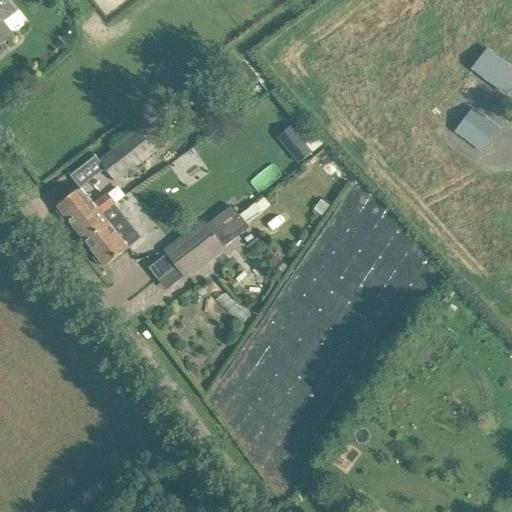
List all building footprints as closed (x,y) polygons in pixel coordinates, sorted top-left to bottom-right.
[(0,0),(0,45),(13,35),(13,34),(9,37),(0,24),(0,23),(16,12),(6,0),(0,0)] [(471,68),(506,96),(511,87),(511,66),(495,53),(487,47),(479,57),(471,68)] [(483,153),(502,129),(473,107),(454,131),(483,153)] [(116,182),(155,150),(152,147),(163,138),(151,123),(140,132),(138,129),(99,160),(116,182)] [(293,128),(290,125),(288,126),(276,135),(298,163),(312,152),(293,128)] [(171,163),(188,188),(211,172),(195,148),(171,163)] [(115,204),(114,202),(107,193),(94,204),(81,187),(57,206),(59,208),(57,211),(64,221),(68,220),(75,228),(99,210),(102,214),(115,204)] [(321,200),(314,210),(322,216),(330,206),(321,200)] [(100,266),(104,265),(105,267),(128,248),(123,241),(136,231),(115,204),(102,214),(99,210),(75,228),(96,255),(93,258),(100,266)] [(167,251),(177,264),(239,216),(231,206),(205,226),(203,223),(167,251)] [(275,232),(292,217),(286,209),(268,224),(275,232)] [(234,234),(247,224),(240,215),(239,216),(177,264),(186,277),(237,238),(234,234)] [(255,291),(268,267),(252,259),(239,282),(255,291)] [(279,260),(270,270),(278,278),(287,268),(279,260)] [(0,497),(9,511),(13,511),(60,480),(47,460),(0,492),(0,497)]
